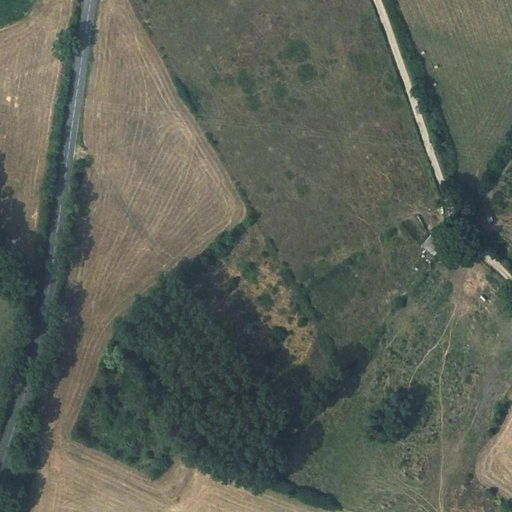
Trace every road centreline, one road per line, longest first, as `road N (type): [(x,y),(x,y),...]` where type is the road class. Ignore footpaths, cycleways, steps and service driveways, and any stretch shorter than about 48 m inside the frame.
road 1 (tertiary): [(8,511),(22,487),(91,0)]
road 2 (track): [(511,290),(453,220),(371,0)]
